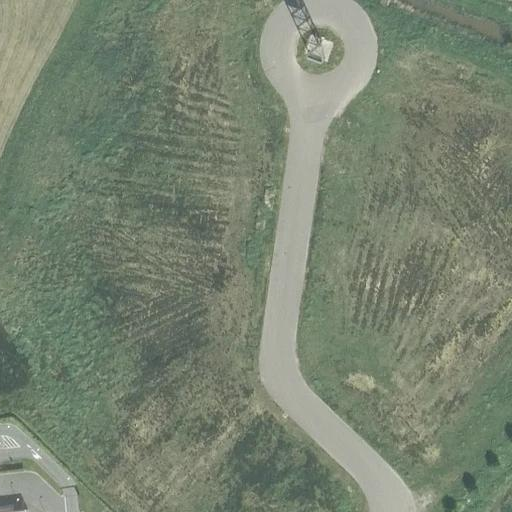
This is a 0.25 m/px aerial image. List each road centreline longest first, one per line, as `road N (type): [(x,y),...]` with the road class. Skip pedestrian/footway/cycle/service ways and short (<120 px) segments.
road 1 (unclassified): [(386,511),(384,494),(290,400),(274,355),(308,89)]
road 2 (unclassified): [(308,89),(336,85),(355,64),(357,39),(336,11),(313,7),(289,16),(275,38),(284,75)]
